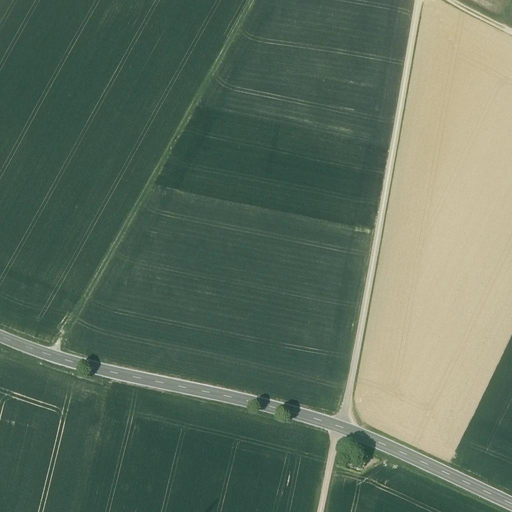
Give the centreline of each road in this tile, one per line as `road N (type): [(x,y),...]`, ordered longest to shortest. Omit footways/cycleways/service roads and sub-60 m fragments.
road 1 (secondary): [(511,509),(344,431),(59,363),(0,338)]
road 2 (track): [(418,0),(328,511)]
road 3 (track): [(261,0),(59,363)]
